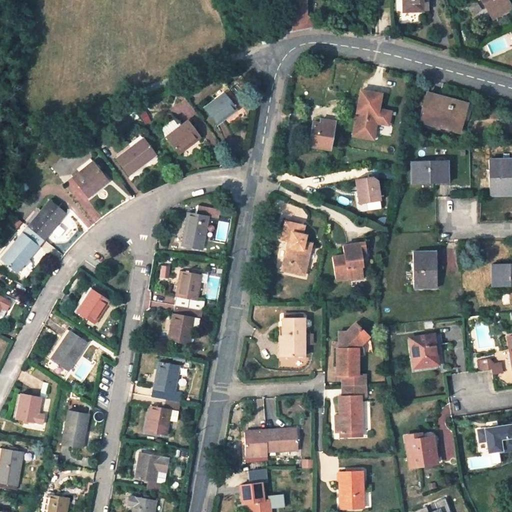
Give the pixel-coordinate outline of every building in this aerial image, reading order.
[(402,0),(403,13),(423,12),(423,10),(428,10),(427,0),(402,0)] [(481,0),(493,18),(511,7),(506,0),(481,0)] [(307,3),(284,1),(283,16),(301,17),(306,17),(307,3)] [(301,17),(283,16),(284,34),(301,30),(301,17)] [(314,28),(314,17),(306,17),(301,17),(301,30),(314,28)] [(237,109),(224,92),(204,108),(217,125),(237,109)] [(361,92),(353,137),(374,140),(377,124),(389,126),(392,112),(380,110),(382,98),(376,97),(377,94),(361,92)] [(428,93),(420,121),(445,128),(446,126),(460,129),(466,110),(451,106),(453,100),(428,93)] [(451,106),(466,110),(467,104),(453,100),(451,106)] [(188,120),(166,137),(179,153),(189,145),(187,143),(191,140),(193,143),(200,137),(188,120)] [(320,124),(314,123),(310,146),(330,149),(334,126),(320,124)] [(72,135),(79,145),(87,139),(79,130),(72,135)] [(156,154),(144,138),(117,159),(130,175),(156,154)] [(490,195),(511,194),(511,171),(510,172),(510,159),(489,160),(490,195)] [(447,160),(412,161),(412,184),(435,183),(435,181),(448,180),(447,160)] [(108,181),(92,162),(73,177),(89,196),(108,181)] [(377,176),(355,179),(359,204),(381,201),(377,176)] [(65,213),(49,200),(28,226),(44,239),(65,213)] [(187,213),(185,226),(188,227),(187,231),(184,230),(181,245),(202,249),(208,216),(218,218),(220,209),(198,205),(197,214),(187,213)] [(289,246),(285,263),(296,266),(294,273),(306,275),(313,244),(306,242),(308,235),(304,234),(306,225),(287,221),(283,238),(290,240),(295,241),(294,247),(289,246)] [(28,226),(1,259),(18,272),(44,239),(28,226)] [(366,268),(364,257),(364,251),(368,250),(367,244),(345,247),(346,257),(334,259),(338,282),(353,280),(353,281),(366,279),(364,268),(366,268)] [(434,252),(413,252),(413,288),(437,287),(437,264),(434,264),(434,252)] [(283,270),(294,273),(296,266),(285,263),(283,270)] [(511,263),(492,264),(492,287),(511,286),(511,263)] [(196,301),(201,275),(180,272),(175,305),(202,310),(204,302),(196,301)] [(91,289),(77,312),(94,323),(101,313),(99,312),(102,308),(104,309),(109,301),(91,289)] [(6,310),(11,302),(0,295),(0,308),(1,307),(6,310)] [(168,340),(189,344),(194,317),(201,318),(202,310),(175,305),(171,322),(175,323),(174,327),(171,327),(168,340)] [(283,319),(283,336),(280,336),(280,343),(284,343),(284,356),(304,355),(304,319),(283,319)] [(338,349),(338,376),(343,376),(358,375),(358,354),(358,348),(360,346),(369,337),(355,323),(347,332),(339,332),(339,341),(341,343),(345,344),(345,349),(339,349),(338,349)] [(68,370),(87,342),(70,331),(51,359),(68,370)] [(439,334),(410,339),(415,367),(438,364),(435,346),(441,345),(439,334)] [(490,360),(478,361),(479,371),(491,369),(490,360)] [(174,393),(179,366),(158,362),(156,375),(159,375),(159,380),(155,379),(153,389),(167,391),(165,400),(180,402),(182,394),(174,393)] [(358,375),(343,376),(343,386),(365,385),(365,375),(358,375)] [(46,397),(49,384),(43,382),(40,396),(46,397)] [(360,396),(366,396),(366,385),(365,385),(343,386),(344,397),(360,396)] [(38,413),(41,398),(20,394),(16,418),(42,423),(44,414),(38,413)] [(454,415),(465,414),(464,394),(453,394),(454,415)] [(340,397),(341,414),(342,414),(342,421),(336,421),(336,432),(339,432),(362,431),(360,396),(344,397),(340,397)] [(145,431),(166,435),(169,421),(177,422),(180,402),(165,400),(163,409),(150,406),(145,431)] [(83,447),(89,414),(68,410),(62,443),(83,447)] [(511,420),(508,421),(508,425),(482,428),(484,455),(511,452),(511,420)] [(286,429),(257,431),(257,437),(245,437),(246,456),(268,455),(268,451),(299,449),(297,431),(287,432),(286,429)] [(435,433),(422,436),(422,438),(432,437),(434,446),(437,445),(435,433)] [(405,436),(406,441),(410,467),(437,464),(434,449),(438,449),(437,445),(434,446),(432,437),(422,438),(421,434),(405,436)] [(2,449),(0,461),(0,485),(16,488),(22,452),(2,449)] [(229,452),(227,464),(234,466),(236,453),(229,452)] [(158,469),(160,457),(139,453),(135,478),(148,481),(147,489),(162,491),(166,470),(158,469)] [(267,479),(267,468),(248,469),(249,480),(267,479)] [(346,472),(339,473),(340,489),(343,489),(344,509),(363,508),(361,472),(359,472),(346,472)] [(261,483),(241,486),(243,504),(249,503),(250,511),(270,511),(269,500),(263,501),(261,483)] [(66,511),(69,498),(48,495),(44,511),(66,511)] [(153,511),(156,501),(130,496),(128,505),(134,506),(132,511),(153,511)] [(450,511),(446,498),(435,502),(438,510),(433,511),(429,511),(427,506),(413,511),(450,511)]
